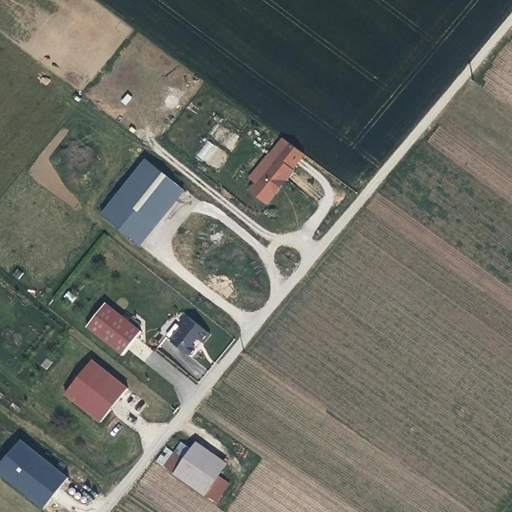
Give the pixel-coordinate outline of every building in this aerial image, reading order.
[(268,156),(289,172),(302,155),(282,139),(268,156)] [(207,140),(196,156),(207,163),(217,147),(207,140)] [(290,173),(289,172),(268,156),(244,187),(266,204),(276,191),(274,189),(278,185),(280,186),(290,173)] [(144,163),(116,198),(145,221),(173,185),(144,163)] [(183,193),(173,185),(145,221),(116,198),(101,218),(140,248),(183,193)] [(12,275),(20,280),(24,272),(16,268),(12,275)] [(73,302),(77,296),(68,290),(64,296),(73,302)] [(107,306),(88,329),(123,357),(142,334),(137,330),(128,323),(107,306)] [(183,316),(177,324),(183,329),(172,344),(188,357),(191,357),(195,352),(197,347),(194,345),(195,344),(197,341),(200,343),(202,344),(208,335),(183,316)] [(132,319),(128,323),(137,330),(141,326),(132,319)] [(47,370),(52,362),(45,357),(40,365),(47,370)] [(93,362),(67,395),(102,423),(112,410),(109,408),(115,400),(118,403),(128,390),(93,362)] [(112,410),(118,403),(115,400),(109,408),(112,410)] [(22,440),(0,466),(0,472),(43,508),(69,478),(22,440)] [(223,473),(229,465),(197,442),(191,450),(174,474),(206,497),(223,473)] [(157,462),(174,474),(191,450),(181,443),(173,454),(167,449),(157,462)] [(232,479),(223,473),(206,497),(215,503),(232,479)]
